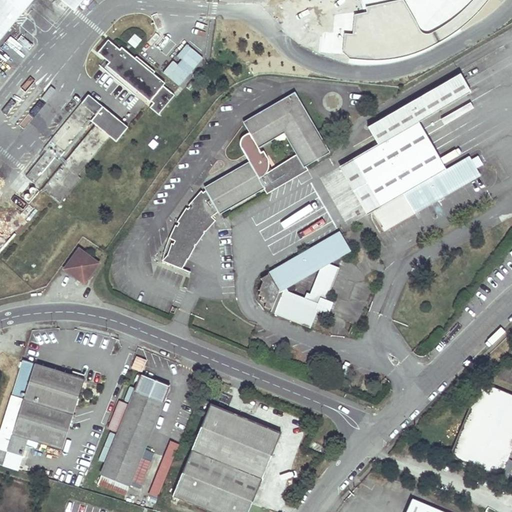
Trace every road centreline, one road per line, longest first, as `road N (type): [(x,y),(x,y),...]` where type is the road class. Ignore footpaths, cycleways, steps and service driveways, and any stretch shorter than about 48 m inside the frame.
road 1 (unclassified): [(0,321),(58,311),(111,319),(313,400),(372,439)]
road 2 (unclassified): [(372,439),(511,301)]
road 3 (unknown): [(281,511),(271,492),(286,429),(218,400)]
